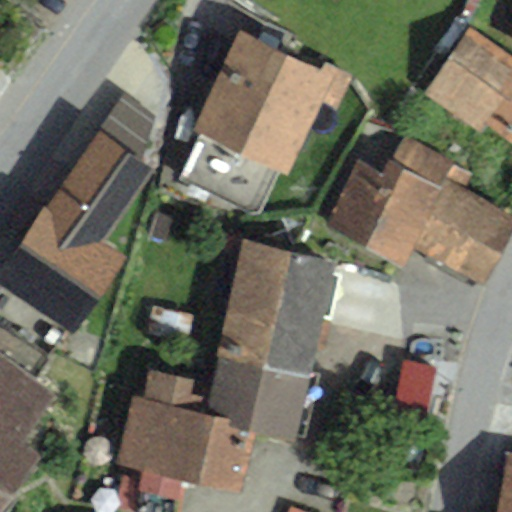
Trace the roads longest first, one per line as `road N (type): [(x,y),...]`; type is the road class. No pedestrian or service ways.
road 1 (unclassified): [(511,290),(498,317),(455,511)]
road 2 (tertiary): [(130,0),(0,185)]
